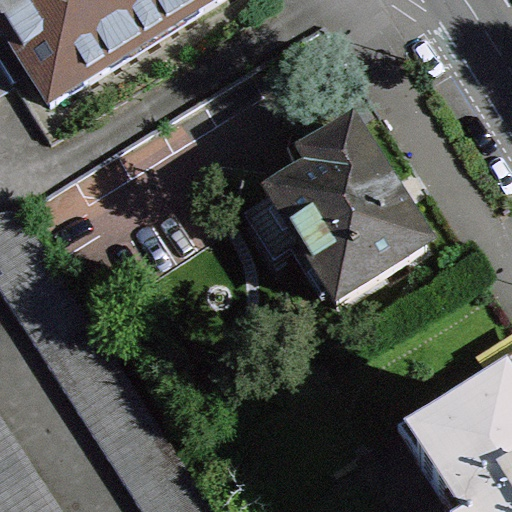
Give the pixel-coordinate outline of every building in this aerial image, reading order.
[(0,0),(0,26),(8,39),(0,44),(0,63),(14,85),(30,75),(51,107),(222,0),(0,0)] [(0,93),(14,85),(0,63),(0,93)] [(300,250),(337,308),(426,251),(351,132),(304,163),(312,178),(245,221),(275,267),(300,250)] [(213,511),(19,209),(0,215),(0,289),(142,511),(213,511)] [(104,313),(126,299),(102,261),(80,275),(104,313)] [(214,352),(203,369),(228,385),(239,369),(214,352)] [(511,359),(398,431),(419,465),(503,412),(511,425),(511,359)] [(228,385),(203,369),(190,389),(215,406),(228,385)] [(511,511),(511,425),(503,412),(419,465),(449,511),(511,511)] [(60,511),(0,418),(0,511),(60,511)]
